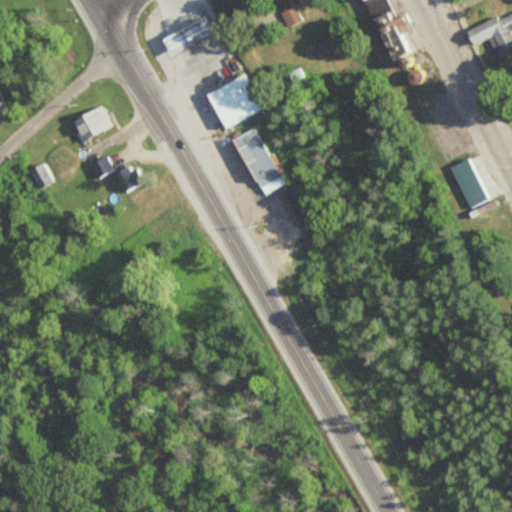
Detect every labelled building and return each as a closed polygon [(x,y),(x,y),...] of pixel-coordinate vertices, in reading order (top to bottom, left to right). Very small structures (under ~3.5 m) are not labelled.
[(306,17),(297,0),(272,0),(286,27),(306,17)] [(363,0),(385,0),(368,9),(363,0)] [(470,42),(511,22),(511,7),(464,29),(470,42)] [(169,38),(177,52),(215,29),(207,16),(169,38)] [(407,68),(405,82),(421,84),(423,70),(407,68)] [(212,94),(233,128),(267,107),(246,73),(212,94)] [(510,121),(511,119),(511,98),(503,101),(510,121)] [(79,140),(111,123),(101,102),(68,118),(79,140)] [(426,126),(441,155),(463,145),(448,115),(426,126)] [(233,134),(253,124),(276,174),(257,183),(233,134)] [(89,162),(106,153),(114,167),(96,177),(89,162)] [(468,207),(489,197),(470,155),(449,165),(468,207)] [(28,170),(38,189),(52,181),(42,162),(28,170)] [(113,170),(130,163),(138,182),(122,190),(113,170)]
